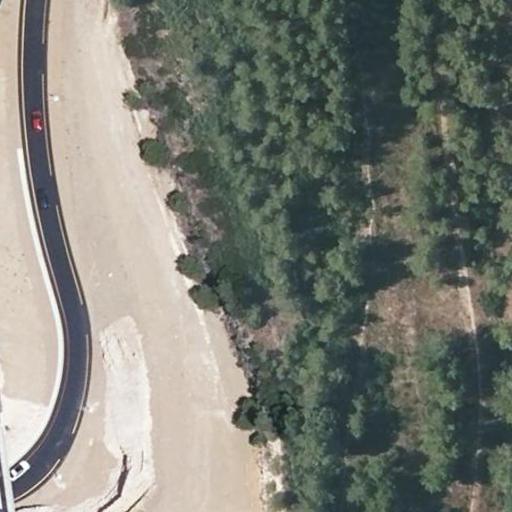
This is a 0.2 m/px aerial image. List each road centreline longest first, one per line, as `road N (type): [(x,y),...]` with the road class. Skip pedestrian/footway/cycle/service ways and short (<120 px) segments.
road 1 (track): [(471,511),(473,358),(437,0)]
road 2 (primary): [(37,0),(31,139),(68,348),(53,407),(0,478)]
